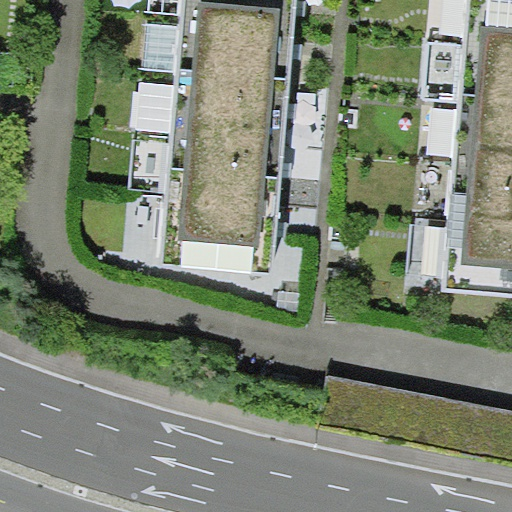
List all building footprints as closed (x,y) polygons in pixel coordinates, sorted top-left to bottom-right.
[(290,27),(292,0),(178,0),(177,18),(290,27)] [(511,47),(511,0),(470,0),(466,44),(511,47)] [(285,86),(290,27),(177,18),(172,77),(285,86)] [(511,107),(511,47),(466,44),(461,103),(511,107)] [(280,146),(285,86),(172,77),(167,136),(280,146)] [(511,167),(511,107),(461,103),(456,163),(511,167)] [(275,205),(280,146),(167,136),(162,196),(275,205)] [(511,227),(511,167),(456,163),(451,222),(511,227)] [(270,264),(275,205),(162,196),(157,255),(270,264)] [(511,286),(511,227),(451,222),(446,281),(511,286)] [(511,412),(328,376),(318,425),(511,463),(511,412)]
